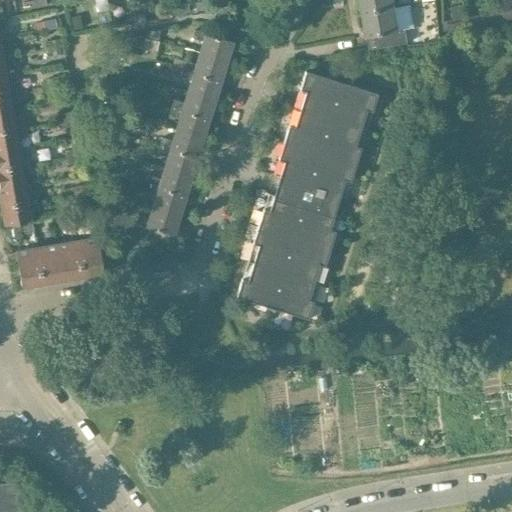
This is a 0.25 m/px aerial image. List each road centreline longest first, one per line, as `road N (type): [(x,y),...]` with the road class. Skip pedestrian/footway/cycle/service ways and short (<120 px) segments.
road 1 (residential): [(303,0),(253,81),(190,272),(0,310)]
road 2 (residential): [(511,483),(351,511)]
road 3 (residential): [(115,511),(21,390)]
